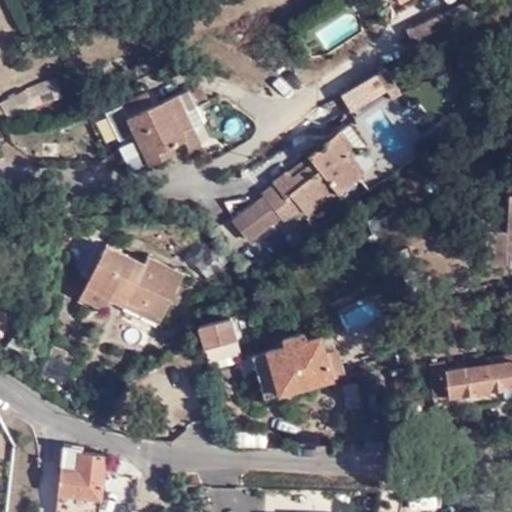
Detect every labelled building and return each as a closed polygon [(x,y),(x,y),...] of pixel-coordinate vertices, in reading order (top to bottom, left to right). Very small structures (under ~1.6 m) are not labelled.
[(472,0),(457,0),(446,5),(458,30),(470,23),(481,18),(472,0)] [(411,21),(421,46),(458,30),(446,5),(411,21)] [(399,72),(389,57),(347,82),(348,85),(356,100),(399,72)] [(40,102),(63,94),(56,76),(34,83),(40,102)] [(167,81),(156,88),(176,122),(187,116),(167,81)] [(156,88),(140,96),(164,140),(180,132),(176,122),(156,88)] [(27,90),(0,104),(9,121),(35,107),(27,90)] [(160,144),(164,140),(140,96),(120,107),(148,157),(162,149),(160,144)] [(354,114),(339,125),(352,143),(367,131),(354,114)] [(286,213),(304,199),(310,205),(339,183),(343,186),(369,164),(352,143),(339,125),(312,145),(318,152),(299,168),(292,161),(276,173),(283,181),(269,192),(267,189),(235,215),(254,238),(286,213)] [(312,145),(292,161),(299,168),(318,152),(312,145)] [(267,189),(269,192),(283,181),(276,173),(263,184),(267,189)] [(219,202),(247,194),(242,177),(214,184),(219,202)] [(387,199),(370,213),(378,223),(395,209),(387,199)] [(488,256),(509,256),(509,223),(489,222),(488,256)] [(113,241),(91,281),(115,294),(116,291),(120,286),(128,286),(134,290),(129,299),(163,317),(187,273),(152,254),(148,259),(113,241)] [(108,308),(115,294),(91,281),(83,294),(108,308)] [(116,291),(129,299),(134,290),(128,286),(120,286),(116,291)] [(160,323),(163,317),(129,299),(126,304),(160,323)] [(142,351),(154,335),(127,316),(116,332),(142,351)] [(232,317),(201,325),(209,359),(240,352),(232,317)] [(323,346),(318,330),(303,335),(300,328),(280,334),(282,342),(251,351),(263,392),(286,386),(287,391),(300,386),(300,381),(331,372),(343,369),(334,343),(323,346)] [(427,358),(432,391),(511,378),(511,352),(511,346),(427,358)] [(364,432),(358,400),(342,404),(348,435),(364,432)] [(265,441),(265,424),(236,424),(236,441),(265,441)] [(57,487),(53,508),(96,511),(98,511),(100,492),(104,449),(86,448),(82,441),(64,438),(57,487)] [(250,504),(302,506),(302,490),(251,487),(250,504)]
